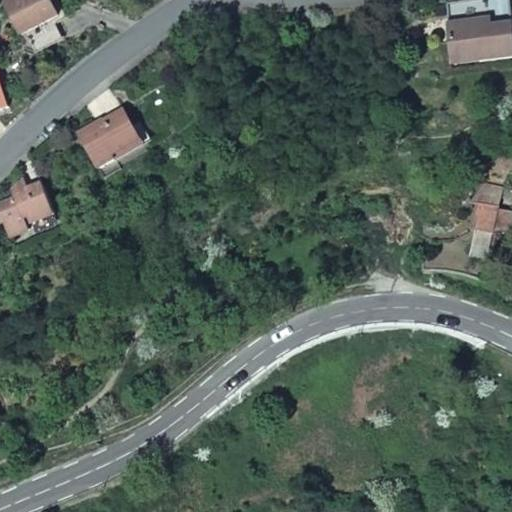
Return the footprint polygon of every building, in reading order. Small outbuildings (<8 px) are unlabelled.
[(14,0),(9,3),(23,33),(59,16),(50,0),(14,0)] [(489,22),(452,27),(456,60),(479,57),(480,64),(511,59),(511,25),(490,29),(489,22)] [(479,57),(456,60),(456,66),(480,64),(479,57)] [(0,109),(10,106),(0,77),(0,109)] [(101,171),(120,160),(116,155),(141,140),(134,127),(125,113),(82,138),(101,171)] [(134,127),(141,140),(145,145),(151,141),(141,123),(134,127)] [(141,140),(116,155),(120,160),(145,145),(141,140)] [(17,202),(0,208),(0,213),(5,228),(8,227),(13,240),(30,233),(26,222),(32,220),(36,227),(57,218),(44,186),(31,191),(27,181),(14,195),(17,202)] [(491,233),(496,207),(479,204),(475,230),(476,230),(491,233)] [(57,218),(36,227),(39,235),(61,227),(57,218)] [(476,230),(471,257),(486,260),(491,233),(476,230)]
